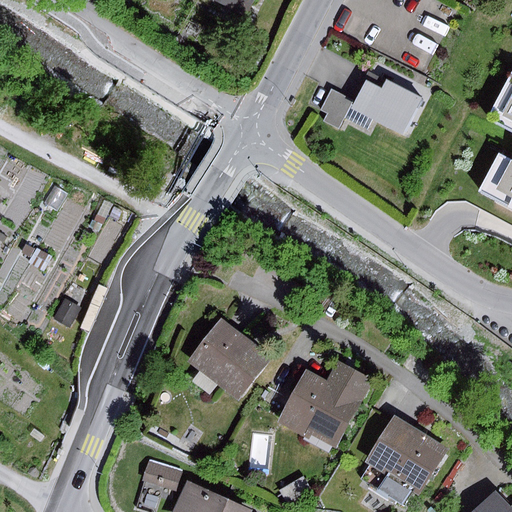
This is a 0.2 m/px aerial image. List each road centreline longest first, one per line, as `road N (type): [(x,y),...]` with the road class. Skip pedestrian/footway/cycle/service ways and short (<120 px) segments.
road 1 (residential): [(61,511),(152,292),(248,130)]
road 2 (residential): [(511,302),(465,286),(248,130)]
road 3 (residential): [(61,0),(248,130)]
road 4 (track): [(0,126),(126,193),(181,238)]
road 5 (residential): [(248,130),(319,0)]
